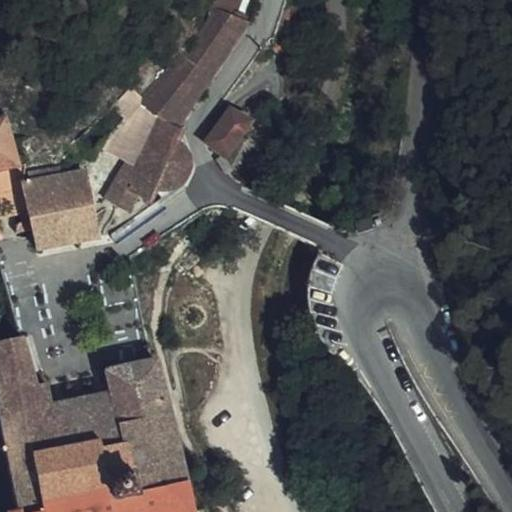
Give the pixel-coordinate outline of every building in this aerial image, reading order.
[(210,0),(209,20),(215,12),(231,19),(231,17),(233,14),(234,0),(210,0)] [(291,9),(286,8),(276,44),(280,45),(291,9)] [(280,45),(276,44),(273,53),(282,56),(295,10),(291,9),(280,45)] [(145,97),(116,130),(100,149),(127,164),(105,201),(127,214),(137,198),(148,202),(153,190),(154,189),(164,191),(170,190),(176,188),(180,185),(184,181),(187,176),(189,170),(188,162),(186,156),(182,151),(179,148),(174,145),(180,130),(179,129),(175,127),(245,25),(231,19),(215,12),(209,20),(189,46),(175,64),(145,97)] [(226,177),(233,172),(226,160),(225,157),(249,124),(230,113),(207,144),(223,156),(217,162),(226,177)] [(6,118),(0,119),(0,220),(29,216),(23,187),(29,185),(25,167),(18,168),(6,118)] [(36,250),(97,238),(86,174),(57,180),(64,209),(29,216),(30,222),(36,250)] [(57,180),(29,185),(23,187),(29,216),(64,209),(57,180)] [(183,189),(180,185),(176,188),(170,190),(164,191),(154,189),(153,190),(160,198),(110,234),(112,240),(183,189)] [(71,511),(49,408),(44,386),(33,388),(23,338),(4,342),(3,336),(0,336),(0,431),(17,511),(71,511)] [(49,408),(71,511),(189,511),(158,361),(106,372),(111,395),(49,408)]
